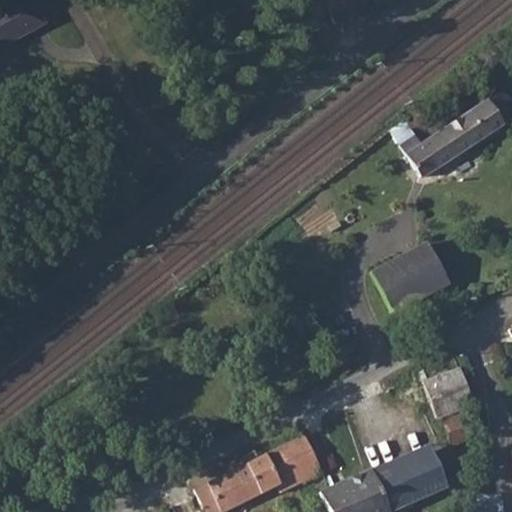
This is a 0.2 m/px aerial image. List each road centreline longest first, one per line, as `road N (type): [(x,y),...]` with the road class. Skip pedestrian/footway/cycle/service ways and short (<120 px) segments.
road 1 (residential): [(0,339),(423,0)]
road 2 (residential): [(113,511),(511,298)]
road 3 (unknown): [(463,323),(499,401),(511,481)]
